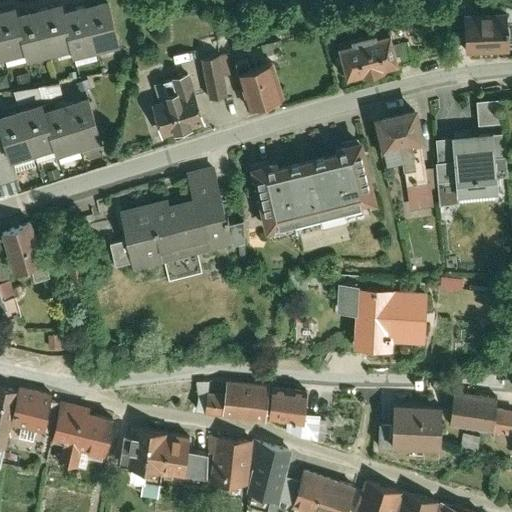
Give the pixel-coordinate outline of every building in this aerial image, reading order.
[(108,0),(83,0),(63,6),(61,0),(46,0),(17,9),(14,0),(8,0),(0,2),(0,55),(23,49),(26,59),(69,46),(72,56),(121,42),(108,0)] [(465,10),(467,52),(508,51),(506,9),(465,10)] [(338,40),(348,78),(402,64),(392,26),(378,29),(377,25),(352,31),(353,36),(338,40)] [(233,72),(230,51),(203,56),(210,95),(226,92),(223,74),(233,72)] [(235,68),(247,108),(283,98),(272,58),(235,68)] [(153,96),(163,133),(204,122),(189,70),(164,77),(168,92),(153,96)] [(0,126),(9,156),(52,143),(55,153),(104,138),(89,90),(46,103),(43,93),(0,105),(0,126)] [(418,102),(374,112),(384,160),(387,160),(392,184),(405,182),(408,207),(431,204),(426,165),(424,165),(421,140),(426,139),(418,102)] [(278,154),(256,159),(271,225),(289,220),(290,226),(373,207),(371,201),(378,200),(363,134),(335,141),(336,145),(279,158),(278,154)] [(490,134),(450,137),(452,161),(435,162),(438,203),(456,201),(455,196),(494,193),(490,134)] [(197,249),(231,241),(213,163),(187,169),(194,196),(167,202),(166,195),(120,206),(126,231),(108,235),(113,258),(132,254),(133,262),(163,255),(167,273),(200,265),(197,249)] [(32,218),(1,228),(13,268),(21,266),(23,271),(31,268),(34,276),(49,271),(44,256),(32,218)] [(0,245),(0,321),(3,305),(1,299),(16,294),(0,245)] [(426,334),(428,282),(360,279),(360,274),(334,273),(333,304),(351,304),(350,336),(384,337),(385,332),(426,334)] [(60,324),(46,323),(45,339),(59,340),(60,324)] [(222,380),(205,379),(203,400),(264,405),(266,373),(223,370),(222,380)] [(43,420),(44,418),(51,388),(53,380),(18,371),(16,376),(8,411),(43,420)] [(0,428),(4,430),(8,411),(16,376),(0,372),(0,428)] [(315,405),(319,406),(322,379),(267,375),(265,402),(288,404),(286,420),(313,427),(315,405)] [(497,386),(452,379),(447,412),(492,419),(491,428),(507,429),(507,420),(511,420),(511,398),(495,397),(497,386)] [(104,440),(114,398),(59,385),(58,389),(51,420),(49,426),(63,430),(59,446),(75,450),(78,434),(104,440)] [(44,418),(51,420),(58,389),(51,388),(44,418)] [(391,391),(391,413),(376,412),(376,435),(391,435),(391,433),(439,433),(440,391),(391,391)] [(140,415),(122,413),(116,451),(130,453),(128,466),(141,468),(139,483),(157,486),(162,458),(184,461),(184,458),(188,436),(190,423),(160,418),(161,414),(141,411),(140,415)] [(477,424),(460,423),(458,439),(475,441),(477,424)] [(252,430),(212,425),(206,425),(207,439),(207,462),(207,468),(247,473),(252,430)] [(288,440),(252,430),(247,473),(247,477),(276,484),(288,440)] [(188,436),(184,458),(207,462),(207,439),(188,436)] [(339,511),(352,471),(301,456),(290,492),(311,499),(309,507),(325,511),(339,511)] [(402,480),(362,469),(350,508),(364,511),(393,511),(394,511),(402,480)] [(433,511),(439,491),(402,480),(394,511),(397,511),(433,511)] [(481,511),(484,504),(439,491),(433,511),(481,511)]
